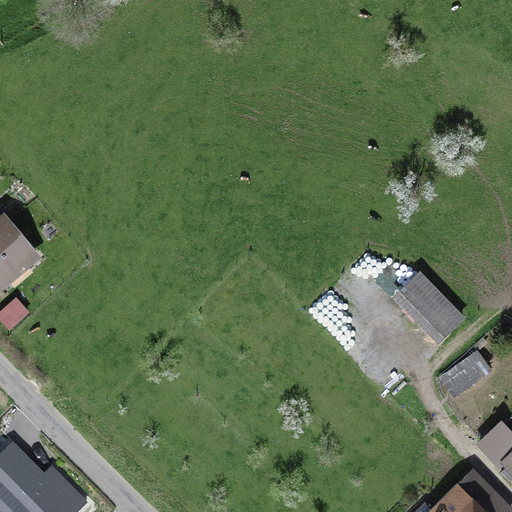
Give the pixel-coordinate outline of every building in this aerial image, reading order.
[(0,177),(14,165),(0,149),(0,177)] [(51,263),(14,219),(0,230),(0,290),(7,299),(51,263)] [(422,276),(401,295),(438,335),(459,316),(422,276)] [(18,303),(0,317),(0,323),(9,335),(30,317),(18,303)] [(478,356),(445,377),(456,393),(488,373),(478,356)] [(33,460),(9,437),(0,446),(0,499),(12,511),(26,511),(65,474),(42,451),(33,460)] [(511,461),(498,474),(511,489),(511,461)] [(504,511),(468,477),(434,511),(504,511)]
